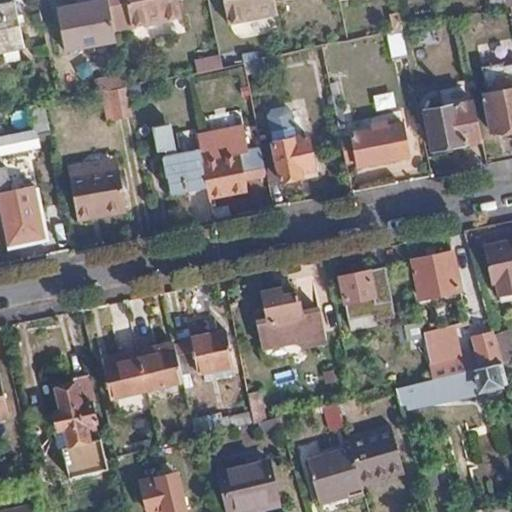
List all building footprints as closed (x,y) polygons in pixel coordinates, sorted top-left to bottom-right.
[(39,0),(42,14),(48,13),(46,3),(47,0),(39,0)] [(108,0),(63,0),(66,9),(98,3),(99,7),(109,5),(108,0)] [(108,0),(109,5),(114,28),(182,14),(179,0),(108,0)] [(18,1),(0,3),(0,46),(26,41),(18,1)] [(390,35),(393,57),(408,55),(405,33),(390,35)] [(285,38),(222,51),(224,63),(246,58),(261,55),(287,50),(285,38)] [(261,55),(246,58),(247,61),(248,67),(263,64),(261,55)] [(205,83),(249,74),(248,67),(247,61),(202,70),(205,83)] [(511,64),(504,66),(504,63),(482,66),(487,94),(485,94),(491,130),(511,126),(511,125),(511,123),(511,122),(511,64)] [(107,121),(131,118),(127,75),(102,77),(107,121)] [(435,148),(484,139),(477,99),(427,108),(435,148)] [(35,132),(52,129),(47,100),(29,104),(34,129),(35,132)] [(208,184),(203,159),(201,146),(179,151),(173,120),(154,124),(159,149),(167,148),(168,153),(164,154),(172,191),(208,184)] [(343,137),(348,162),(357,160),(359,165),(408,155),(402,123),(352,133),(353,135),(343,137)] [(35,135),(35,132),(34,129),(0,135),(0,152),(32,146),(30,136),(35,135)] [(264,145),(271,182),(317,173),(309,136),(264,145)] [(208,184),(210,195),(228,192),(225,182),(245,178),(240,151),(203,159),(208,184)] [(0,166),(0,205),(7,244),(47,237),(36,185),(6,191),(5,182),(9,181),(7,165),(0,166)] [(131,212),(123,172),(113,174),(115,185),(81,192),(88,222),(131,212)] [(511,291),(511,239),(485,245),(493,283),(497,283),(500,294),(511,291)] [(454,251),(414,259),(421,295),(461,287),(454,251)] [(342,276),(352,325),(398,315),(388,266),(366,271),(364,263),(352,265),(353,274),(342,276)] [(304,290),(302,284),(275,290),(280,319),(266,322),(271,347),(311,340),(313,345),(337,340),(329,309),(311,312),(307,290),(304,290)] [(501,300),(511,297),(511,291),(500,294),(501,300)] [(421,336),(418,324),(402,327),(405,340),(421,336)] [(179,347),(176,347),(182,373),(233,360),(227,331),(192,340),(193,344),(179,347)] [(432,376),(503,359),(495,331),(472,337),(475,350),(430,362),(432,376)] [(148,389),(184,381),(182,373),(176,347),(161,351),(159,345),(139,350),(148,389)] [(148,389),(139,350),(120,355),(121,361),(105,365),(112,398),(148,389)] [(508,380),(503,359),(432,376),(399,385),(404,404),(478,386),(478,388),(487,386),(488,389),(498,386),(498,383),(508,380)] [(0,416),(10,414),(0,373),(0,416)] [(94,400),(83,402),(78,381),(58,386),(63,408),(71,443),(63,445),(71,477),(109,468),(102,436),(91,438),(87,422),(98,420),(94,400)] [(254,421),(266,418),(260,391),(248,392),(252,408),(254,421)] [(339,403),(325,407),(330,430),(345,427),(339,403)] [(229,414),(231,426),(250,421),(254,421),(252,408),(229,414)] [(378,442),(354,448),(354,451),(365,489),(408,478),(394,433),(378,437),(378,442)] [(350,498),(366,494),(365,489),(354,451),(312,461),(321,500),(349,493),(350,498)] [(272,461),(222,472),(231,511),(280,498),(272,461)] [(187,508),(178,471),(143,479),(150,511),(166,508),(168,511),(187,508)] [(432,511),(460,511),(453,485),(427,493),(432,511)]
